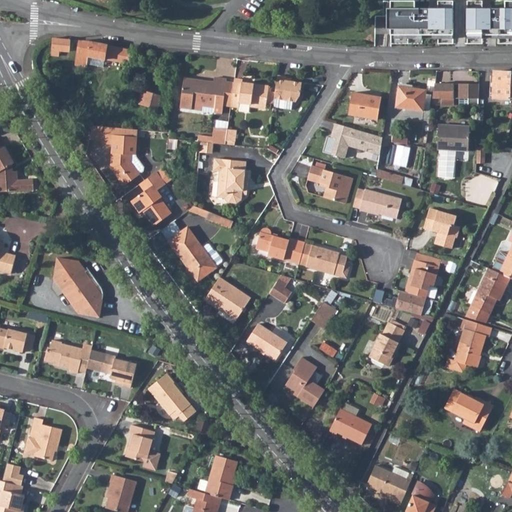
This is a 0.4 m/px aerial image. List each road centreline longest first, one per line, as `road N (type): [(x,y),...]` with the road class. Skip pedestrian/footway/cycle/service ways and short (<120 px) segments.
road 1 (tertiary): [(309,479),(149,290),(0,53)]
road 2 (residential): [(343,57),(278,181),(293,215),(376,242),(381,259)]
road 3 (residential): [(343,57),(81,26)]
road 4 (residential): [(57,511),(91,446),(89,416),(71,397),(0,379)]
road 5 (residential): [(511,57),(343,57)]
